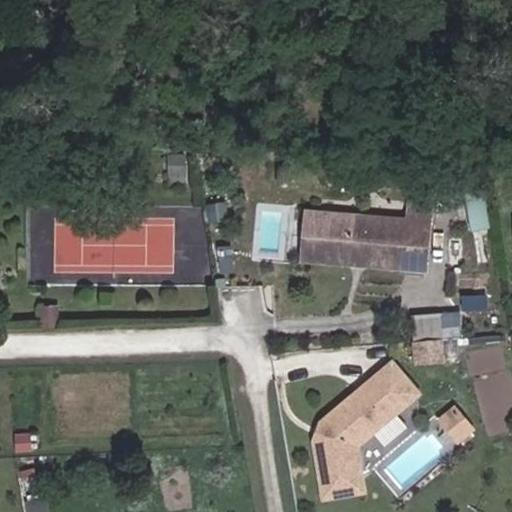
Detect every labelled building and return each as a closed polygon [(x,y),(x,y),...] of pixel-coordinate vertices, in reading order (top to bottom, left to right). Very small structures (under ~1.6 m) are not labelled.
[(33,43),(0,46),(0,80),(37,78),(33,43)] [(471,197),(476,229),(493,226),(488,195),(471,197)] [(307,261),(327,263),(332,216),(312,214),(307,261)] [(434,226),(332,216),(327,263),(429,273),(434,226)] [(416,336),(461,336),(461,311),(417,311),(416,336)] [(416,338),(416,361),(447,360),(447,338),(416,338)] [(424,390),(397,360),(327,419),(320,435),(330,494),(369,487),(361,442),(424,390)] [(456,407),(443,418),(462,441),(475,430),(456,407)]
